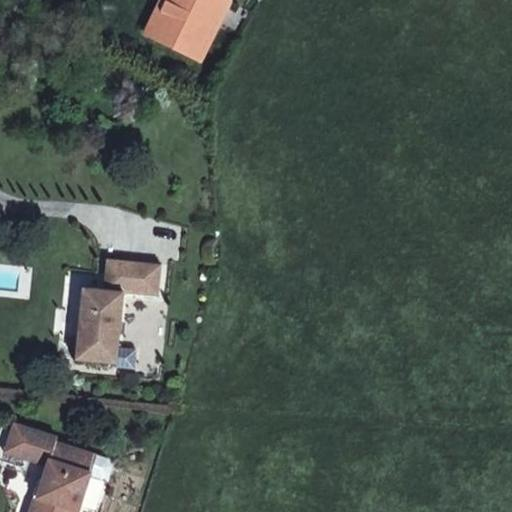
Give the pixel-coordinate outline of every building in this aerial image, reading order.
[(168,0),(151,31),(166,39),(186,3),(180,0),(168,0)] [(180,0),(186,3),(166,39),(204,59),(236,2),(232,0),(180,0)] [(110,299),(90,296),(81,367),(119,372),(130,303),(164,308),(169,275),(114,267),(110,299)] [(12,429),(7,449),(28,454),(26,464),(45,469),(42,484),(47,485),(41,503),(33,501),(29,511),(80,511),(94,460),(55,450),(57,441),(12,429)] [(26,464),(28,454),(7,449),(4,458),(26,464)] [(41,503),(47,485),(42,484),(38,483),(33,501),(41,503)]
